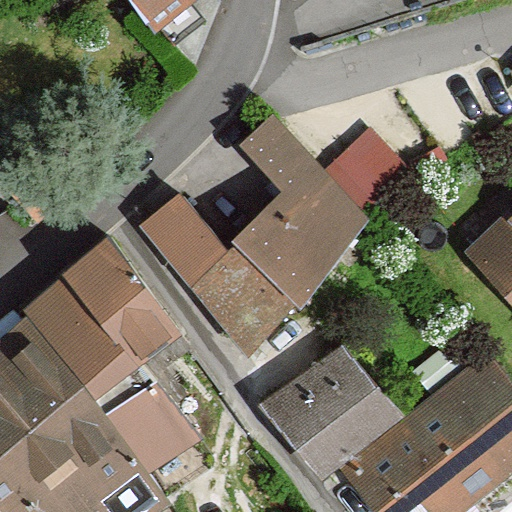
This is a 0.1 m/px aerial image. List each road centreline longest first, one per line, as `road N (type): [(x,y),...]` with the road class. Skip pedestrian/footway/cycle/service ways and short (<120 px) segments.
road 1 (residential): [(114,204),(324,511)]
road 2 (residential): [(222,95),(511,22)]
road 3 (residential): [(222,95),(193,136),(114,204)]
road 4 (residential): [(114,204),(0,292)]
